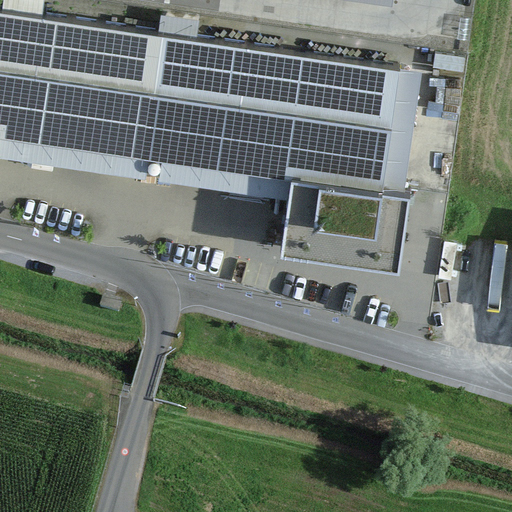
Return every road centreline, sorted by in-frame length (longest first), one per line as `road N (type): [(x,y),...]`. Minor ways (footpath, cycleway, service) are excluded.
road 1 (unclassified): [(0,233),(128,267),(155,285),(162,308),(109,511)]
road 2 (unknown): [(419,0),(359,15),(226,0)]
